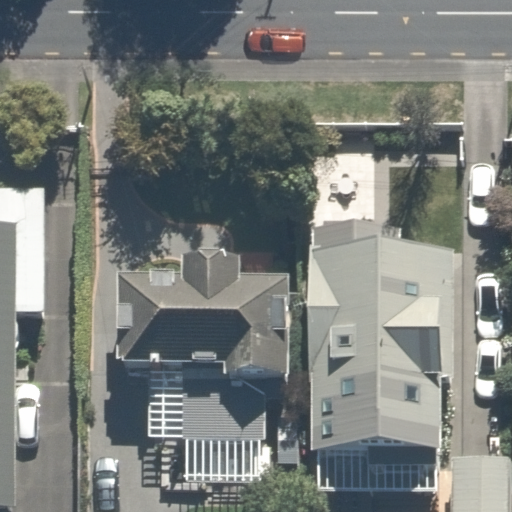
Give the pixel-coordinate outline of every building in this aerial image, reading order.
[(73,221),(0,220),(0,511),(34,511),(35,336),(73,337),(73,221)] [(423,248),(321,246),(316,500),(449,503),(451,407),(485,408),(488,271),(423,269),(423,248)] [(191,392),(190,464),(256,466),(256,495),(284,495),(286,415),(318,415),(320,297),(261,296),(261,278),(192,277),(191,302),(133,301),(131,391),(191,392)] [(92,511),(136,511),(136,497),(151,498),(152,422),(94,421),(92,511)] [(461,511),(511,511),(511,475),(464,473),(461,511)]
